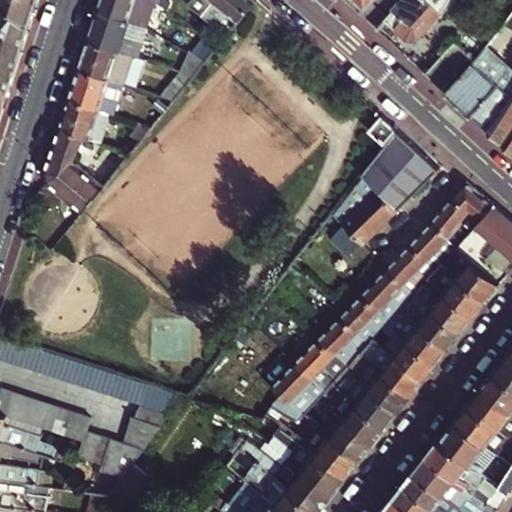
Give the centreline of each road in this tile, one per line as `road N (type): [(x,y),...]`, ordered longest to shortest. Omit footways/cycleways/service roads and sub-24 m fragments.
road 1 (residential): [(292,0),(511,196)]
road 2 (residential): [(351,511),(511,309)]
road 3 (residential): [(0,219),(71,0)]
